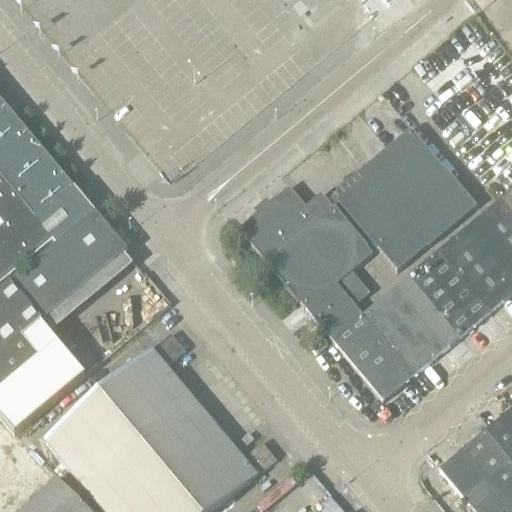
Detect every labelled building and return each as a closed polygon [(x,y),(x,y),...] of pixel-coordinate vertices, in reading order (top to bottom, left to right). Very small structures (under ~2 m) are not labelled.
[(0,105),(0,179),(21,205),(12,212),(27,230),(35,223),(35,224),(74,192),(73,191),(73,192),(0,105)] [(238,232),(306,313),(336,287),(354,309),(370,296),(352,275),(378,253),(397,275),(475,210),(411,133),(311,216),(289,190),(269,206),(266,203),(255,213),(258,216),(238,232)] [(0,289),(52,246),(55,249),(95,216),(74,192),(35,224),(35,223),(27,230),(12,212),(21,205),(0,179),(0,227),(3,231),(0,232),(0,289)] [(511,216),(511,192),(500,203),(511,216)] [(511,216),(500,203),(438,254),(490,316),(511,296),(511,216)] [(22,343),(127,255),(95,216),(55,249),(9,288),(0,295),(0,395),(39,363),(22,343)] [(490,316),(438,254),(408,280),(459,341),(490,316)] [(408,280),(362,318),(413,379),(459,341),(408,280)] [(306,313),(383,405),(413,379),(362,318),(354,309),(336,287),(306,313)] [(242,462),(237,456),(166,370),(185,354),(170,337),(43,444),(100,511),(217,511),(276,463),(261,446),(242,462)] [(315,357),(327,347),(319,338),(308,347),(315,357)] [(511,411),(485,434),(511,466),(511,411)] [(439,473),(471,511),(511,511),(511,466),(485,434),(439,473)] [(85,511),(56,482),(55,483),(25,511),(85,511)]
